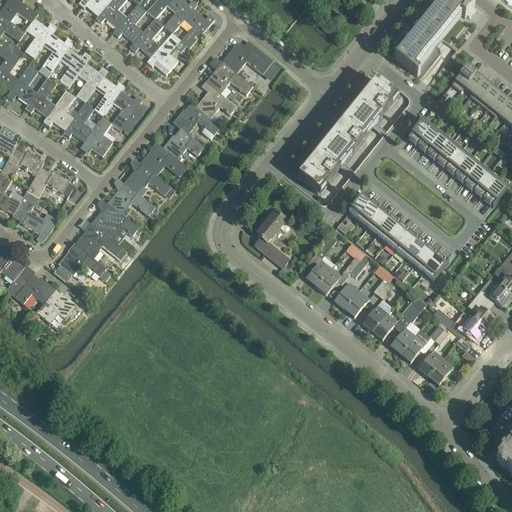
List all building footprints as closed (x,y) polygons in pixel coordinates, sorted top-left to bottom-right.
[(0,17),(10,24),(16,15),(31,26),(34,21),(38,16),(23,6),(19,3),(15,0),(7,0),(6,2),(7,3),(0,13),(0,17)] [(83,0),(82,1),(78,6),(84,10),(88,6),(99,16),(109,5),(102,0),(83,0)] [(113,0),(109,5),(99,16),(95,20),(101,25),(105,21),(116,31),(126,20),(117,13),(128,0),(113,0)] [(147,14),(155,21),(167,8),(173,0),(157,0),(158,1),(147,14)] [(172,35),(172,36),(184,22),(194,12),(197,7),(192,2),(188,7),(179,0),(173,0),(167,8),(175,15),(164,29),(172,35)] [(464,0),(443,0),(395,60),(411,74),(416,68),(459,15),(461,17),(464,20),(467,17),(469,19),(473,15),(475,12),(472,10),(474,8),(474,7),(464,0)] [(332,11),(339,17),(345,10),(337,4),(332,11)] [(116,31),(113,35),(118,40),(122,35),(134,45),(143,35),(134,27),(146,13),(139,6),(138,6),(126,20),(116,31)] [(180,43),(189,51),(214,22),(209,17),(205,22),(194,12),(184,22),(192,30),(180,43)] [(10,24),(0,17),(0,38),(4,33),(18,44),(25,35),(10,24)] [(47,30),(34,21),(31,26),(25,33),(35,40),(24,55),(33,61),(43,48),(42,48),(51,36),(52,36),(56,30),(50,26),(47,30)] [(143,35),(134,45),(130,50),(135,54),(139,50),(151,60),(160,49),(151,42),(163,28),(155,21),(143,35)] [(172,36),(172,35),(160,49),(151,60),(147,65),(152,69),(154,67),(155,65),(157,67),(156,69),(166,77),(178,64),(169,56),(180,43),(172,36)] [(64,45),(52,36),(51,36),(42,48),(43,48),(52,55),(41,70),(50,76),(51,76),(60,63),(69,51),(73,44),(68,40),(64,45)] [(11,43),(7,49),(12,53),(15,49),(16,47),(11,43)] [(232,51),(221,64),(236,76),(246,64),(262,77),(273,64),(248,43),(244,48),(239,45),(233,52),(232,51)] [(0,58),(5,62),(11,54),(12,53),(7,49),(0,44),(0,58)] [(12,53),(11,54),(17,58),(21,53),(15,49),(12,53)] [(60,63),(69,70),(58,84),(68,91),(77,78),(86,65),(90,59),(85,55),(81,60),(69,51),(60,63)] [(1,67),(0,68),(0,86),(10,94),(19,82),(10,75),(20,61),(11,54),(5,62),(1,67)] [(216,71),(205,84),(220,96),(230,84),(246,97),(252,90),(236,76),(221,64),(223,65),(217,73),(216,71)] [(98,74),(86,65),(77,78),(86,84),(76,99),(85,106),(95,92),(94,92),(103,79),(103,80),(108,74),(102,70),(98,74)] [(10,94),(6,98),(12,103),(16,98),(29,107),(37,95),(28,89),(38,74),(29,67),(19,82),(10,94)] [(463,90),(476,75),(467,68),(451,87),(461,94),(464,91),(463,90)] [(41,70),(38,74),(47,80),(50,76),(41,70)] [(463,90),(464,91),(471,97),(472,97),(484,82),(476,75),(463,90)] [(309,150),(290,173),(301,182),(317,195),(319,197),(340,171),(344,167),(373,130),(376,126),(397,100),(395,98),(368,77),(347,103),(346,104),(313,145),(309,150)] [(103,120),(113,105),(121,93),(121,94),(124,89),(119,85),(116,88),(103,80),(103,79),(94,92),(95,92),(104,98),(93,113),(103,120)] [(47,80),(37,95),(29,107),(25,111),(31,116),(34,111),(47,120),(46,120),(47,120),(55,108),(46,102),(56,87),(47,80)] [(484,82),(472,97),(471,97),(470,99),(478,106),(492,88),(484,82)] [(190,105),(190,106),(210,122),(220,109),(229,117),(236,109),(220,96),(205,84),(201,89),(208,94),(195,109),(190,105)] [(492,88),(478,106),(487,112),(501,95),(492,88)] [(73,121),(64,115),(75,100),(65,93),(55,108),(47,120),(46,120),(43,124),(49,129),(52,124),(65,133),(73,121)] [(113,105),(122,112),(111,126),(121,133),(142,103),(136,99),(134,102),(121,94),(121,93),(113,105)] [(497,117),(509,102),(501,95),(487,112),(496,120),(497,118),(497,117)] [(505,124),(511,115),(511,104),(509,102),(497,117),(497,118),(505,124)] [(84,106),(73,121),(65,133),(63,135),(69,139),(71,136),(84,145),(92,133),(83,127),(94,112),(84,106)] [(220,130),(210,122),(190,106),(184,113),(183,112),(173,125),(187,137),(197,125),(213,138),(220,130)] [(239,112),(236,116),(241,120),(244,116),(239,111),(239,112)] [(84,145),(81,149),(87,153),(89,150),(91,151),(102,159),(111,147),(113,144),(103,138),(111,126),(102,120),(100,122),(97,127),(92,133),(84,145)] [(417,150),(433,130),(423,123),(408,142),(409,141),(416,147),(416,146),(418,148),(417,150)] [(173,138),(162,150),(177,162),(187,150),(197,158),(203,150),(187,137),(173,125),(172,126),(180,131),(174,139),(173,138)] [(426,157),(427,157),(442,138),(433,130),(417,150),(418,149),(425,154),(426,154),(428,155),(426,157)] [(0,175),(1,175),(17,146),(0,136),(0,153),(9,159),(0,175)] [(436,165),(452,145),(442,138),(427,157),(427,158),(428,157),(434,162),(435,161),(437,163),(436,165)] [(140,166),(141,167),(154,178),(165,165),(181,178),(187,170),(177,163),(177,162),(162,150),(157,146),(158,146),(156,144),(156,145),(150,152),(140,166)] [(452,145),(436,165),(437,164),(444,169),(446,170),(445,172),(461,153),(452,145)] [(17,146),(1,175),(12,182),(20,168),(36,177),(27,194),(44,164),(26,154),(25,157),(15,151),(17,146)] [(454,180),(455,180),(470,161),(461,153),(445,172),(445,173),(446,172),(453,177),(454,176),(456,178),(454,180)] [(464,187),(480,168),(470,161),(455,180),(456,179),(462,185),(463,184),(465,185),(464,187)] [(27,194),(38,200),(46,187),(68,200),(74,188),(69,185),(70,183),(52,173),(51,176),(41,170),(44,164),(27,194)] [(191,165),(188,169),(193,174),(197,169),(191,165)] [(164,199),(170,191),(168,189),(141,167),(135,174),(134,173),(123,186),(138,198),(148,186),(164,199)] [(473,195),(489,176),(480,168),(464,187),(464,188),(465,187),(472,192),(472,191),(474,193),(473,195)] [(4,195),(12,182),(1,175),(0,176),(0,210),(13,218),(27,194),(20,204),(4,195)] [(482,202),(483,203),(498,183),(489,176),(473,195),(474,194),(481,200),(482,199),(484,201),(482,202)] [(498,183),(483,203),(484,202),(490,207),(491,206),(493,208),(492,210),(508,191),(498,183)] [(117,194),(107,206),(122,218),(132,206),(148,219),(154,211),(138,198),(123,186),(124,187),(119,195),(117,194)] [(38,200),(27,194),(13,218),(23,224),(22,227),(39,237),(42,231),(50,236),(57,222),(50,218),(47,223),(30,214),(38,200)] [(358,224),(373,204),(372,206),(369,204),(370,203),(363,198),(364,197),(364,196),(348,216),(358,224)] [(373,204),(358,224),(367,231),(383,212),(382,212),(381,213),(379,212),(379,211),(373,205),(373,204)] [(131,239),(138,231),(122,218),(107,206),(108,207),(102,214),(101,213),(91,226),(92,227),(112,243),(120,232),(121,231),(131,239)] [(383,212),(367,231),(376,239),(392,219),(390,221),(388,219),(389,218),(382,213),(383,212)] [(275,215),(256,238),(259,240),(264,244),(259,251),(283,270),(294,256),(273,239),(278,232),(280,230),(284,234),(286,234),(288,233),(289,231),(290,229),(289,227),(285,224),(275,215)] [(392,219),(376,239),(386,246),(401,227),(400,229),(397,227),(398,226),(391,221),(392,220),(392,219)] [(351,231),(341,224),(337,230),(346,237),(351,231)] [(85,233),(75,246),(94,262),(100,254),(96,250),(99,246),(121,263),(126,256),(121,252),(122,251),(112,243),(92,227),(86,234),(85,233)] [(401,227),(386,246),(395,254),(411,234),(410,234),(409,236),(407,234),(407,233),(401,228),(401,227)] [(411,234),(395,254),(404,261),(420,242),(418,244),(416,242),(417,241),(410,236),(411,235),(411,234)] [(331,239),(321,252),(326,256),(336,243),(331,239)] [(420,242),(404,261),(414,269),(429,249),(428,251),(425,249),(426,249),(419,243),(420,242)] [(94,262),(75,246),(74,246),(76,248),(70,255),(68,254),(58,267),(73,279),(83,266),(99,279),(106,271),(94,262)] [(429,249),(414,269),(423,276),(439,257),(438,257),(437,259),(435,257),(435,256),(429,251),(429,250),(429,249)] [(0,274),(1,274),(13,284),(11,285),(12,285),(13,284),(19,276),(20,276),(25,270),(25,269),(12,259),(11,260),(3,254),(0,258),(0,274)] [(511,255),(503,265),(511,273),(511,255)] [(377,263),(383,268),(388,262),(382,257),(377,263)] [(439,257),(423,276),(433,284),(448,265),(448,264),(446,266),(444,264),(445,264),(438,258),(439,257)] [(324,259),(321,263),(306,282),(316,290),(331,271),(334,267),(324,259)] [(331,271),(316,290),(326,298),(337,284),(341,287),(350,276),(361,263),(356,259),(340,278),(331,271)] [(361,263),(350,276),(355,280),(366,267),(361,263)] [(498,280),(494,285),(511,299),(511,297),(511,282),(509,280),(511,276),(511,273),(503,265),(494,276),(498,280)] [(290,271),(285,267),(280,273),(285,277),(290,271)] [(67,283),(55,273),(53,275),(66,285),(67,283)] [(11,285),(5,293),(10,296),(24,280),(20,276),(19,276),(13,284),(12,285),(11,285)] [(460,276),(455,281),(459,284),(464,279),(460,276)] [(29,283),(15,300),(23,307),(29,300),(31,297),(43,307),(55,292),(42,282),(41,283),(34,277),(29,283)] [(24,280),(10,296),(15,300),(29,283),(24,280)] [(378,298),(389,285),(384,281),(373,294),(378,298)] [(489,282),(476,298),(487,307),(492,302),(502,310),(511,299),(494,285),(489,282)] [(349,285),(334,304),(344,312),(359,293),(349,285)] [(389,285),(378,298),(383,303),(394,289),(389,285)] [(41,309),(36,315),(39,318),(45,322),(50,326),(58,316),(65,322),(69,316),(75,310),(77,307),(64,297),(62,298),(55,292),(43,307),(41,309)] [(359,293),(344,312),(354,320),(369,301),(359,293)] [(80,297),(75,304),(86,312),(91,306),(80,297)] [(402,318),(406,321),(414,311),(421,302),(416,298),(401,317),(402,318)] [(483,313),(487,307),(476,298),(468,309),(476,316),(471,321),(484,332),(493,321),(483,313)] [(421,302),(414,311),(406,321),(411,325),(419,315),(426,307),(421,302)] [(372,335),(387,316),(377,308),(362,327),(372,335)] [(463,314),(449,331),(451,333),(460,340),(465,334),(476,343),(484,332),(471,321),(463,314)] [(387,316),(372,335),(382,343),(397,324),(387,316)] [(434,343),(443,332),(438,328),(429,339),(434,343)] [(400,357),(415,338),(405,330),(390,349),(400,357)] [(443,332),(434,343),(439,347),(449,336),(443,332)] [(415,338),(400,357),(410,366),(425,347),(415,338)] [(455,345),(456,346),(465,354),(470,348),(460,340),(455,345)] [(428,380),(443,361),(433,353),(418,372),(428,380)] [(443,361),(428,380),(438,388),(453,369),(443,361)] [(495,462),(511,475),(511,451),(507,448),(495,462)]
